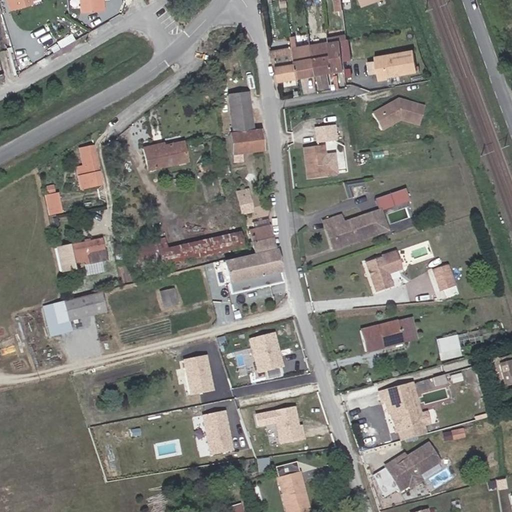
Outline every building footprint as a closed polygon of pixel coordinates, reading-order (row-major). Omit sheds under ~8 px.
[(7,0),(10,8),(26,3),(24,0),(25,0),(7,0)] [(103,9),(102,0),(99,0),(80,0),(81,11),(103,9)] [(315,73),(310,46),(310,44),(297,47),(295,36),(290,37),(292,48),(297,76),(315,73)] [(343,68),(339,40),(328,42),(333,70),(343,68)] [(333,70),(328,42),(310,46),(315,73),(333,70)] [(297,76),(292,48),(270,52),(272,63),(276,62),(279,80),(297,76)] [(417,71),(413,50),(375,57),(379,80),(388,78),(387,76),(417,71)] [(252,132),(247,93),(227,96),(232,135),(229,135),(232,155),(233,163),(242,162),(241,154),(262,151),(259,131),(252,132)] [(232,135),(227,96),(222,97),(227,136),(229,135),(232,135)] [(418,125),(424,107),(398,100),(372,114),(381,130),(400,120),(418,125)] [(332,142),(330,126),(315,128),(317,143),(332,142)] [(187,162),(182,143),(163,147),(158,148),(157,145),(143,149),(148,171),(187,162)] [(100,185),(93,146),(84,148),(85,157),(81,158),(83,167),(85,176),(78,177),(81,189),(100,185)] [(336,173),(334,154),(324,155),(323,146),(303,148),(307,179),(327,177),(327,174),(336,173)] [(85,176),(83,167),(76,168),(78,177),(85,176)] [(363,186),(362,180),(343,183),(348,198),(353,197),(350,188),(363,186)] [(251,212),(248,195),(246,195),(245,190),(237,192),(241,214),(251,212)] [(404,190),(375,200),(378,211),(408,200),(404,190)] [(48,215),(61,213),(57,194),(45,196),(48,215)] [(397,210),(401,218),(408,214),(404,206),(397,210)] [(385,231),(379,212),(370,215),(377,233),(385,231)] [(377,233),(370,215),(343,224),(340,216),(327,221),(336,247),(377,233)] [(269,227),(267,219),(252,222),(254,230),(269,227)] [(336,247),(327,221),(323,222),(332,249),(336,247)] [(273,251),(269,227),(254,230),(250,231),(254,252),(254,255),(259,276),(279,272),(275,251),(273,251)] [(133,272),(243,247),(240,232),(167,248),(164,238),(127,247),(133,272)] [(100,261),(97,250),(104,249),(102,239),(55,249),(60,270),(73,268),(72,263),(85,261),(85,265),(100,261)] [(122,253),(119,241),(113,243),(115,255),(122,253)] [(387,273),(401,268),(395,252),(365,262),(376,292),(392,287),(387,273)] [(254,255),(224,262),(231,294),(282,282),(279,272),(259,276),(254,255)] [(454,287),(446,265),(432,270),(439,292),(454,287)] [(167,281),(199,274),(198,267),(191,268),(166,275),(167,281)] [(177,304),(173,290),(160,293),(164,307),(177,304)] [(68,321),(105,312),(100,292),(66,301),(63,302),(68,321)] [(68,321),(63,302),(43,306),(50,336),(70,331),(68,321)] [(402,339),(397,321),(359,331),(365,352),(383,347),(382,344),(402,339)] [(459,348),(456,336),(436,341),(439,353),(454,349),(459,348)] [(383,347),(403,342),(402,339),(382,344),(383,347)] [(205,361),(202,349),(193,351),(195,361),(200,359),(201,362),(205,361)] [(455,355),(454,349),(439,353),(440,359),(455,355)] [(511,383),(511,361),(501,364),(499,365),(504,385),(511,383)] [(277,402),(267,370),(249,375),(258,407),(277,402)] [(420,414),(411,383),(378,392),(381,402),(384,401),(388,413),(390,413),(395,412),(396,414),(394,417),(398,431),(423,424),(420,414)] [(280,444),(305,438),(298,404),(255,413),(258,427),(276,423),(280,444)] [(218,425),(222,414),(216,411),(212,423),(218,425)] [(428,423),(425,412),(420,414),(423,424),(428,423)] [(464,437),(462,429),(451,432),(452,439),(464,437)] [(452,439),(451,432),(443,433),(444,441),(452,439)] [(418,475),(438,462),(427,444),(406,457),(394,465),(392,462),(384,466),(400,491),(408,485),(406,482),(418,475)] [(394,465),(406,457),(404,454),(392,462),(394,465)] [(308,511),(299,473),(278,478),(286,511),(308,511)] [(410,487),(421,480),(418,475),(406,482),(408,485),(410,487)]
